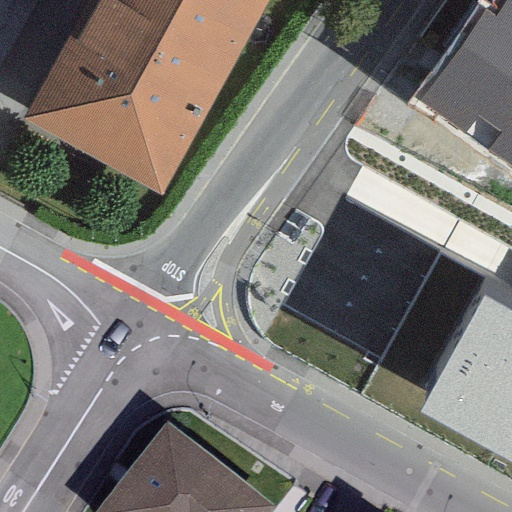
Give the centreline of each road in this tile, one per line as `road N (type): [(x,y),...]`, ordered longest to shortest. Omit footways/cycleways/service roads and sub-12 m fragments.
road 1 (residential): [(376,0),(145,337)]
road 2 (residential): [(145,337),(464,511)]
road 3 (residential): [(145,337),(21,511)]
road 4 (residential): [(0,262),(145,337)]
